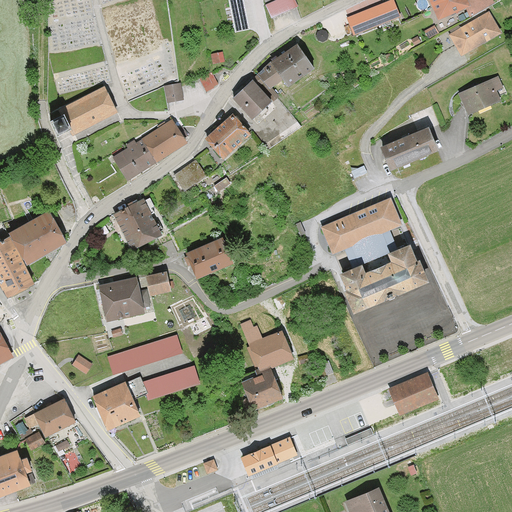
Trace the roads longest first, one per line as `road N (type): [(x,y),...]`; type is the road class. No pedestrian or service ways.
road 1 (residential): [(50,280),(88,221),(186,149),(264,49),(351,0)]
road 2 (secondary): [(477,339),(137,472)]
road 3 (residential): [(50,280),(168,264),(212,308),(227,311),(324,267),(309,222)]
road 4 (residential): [(477,339),(398,182)]
road 5 (residential): [(130,475),(26,336)]
road 6 (residential): [(398,182),(511,133)]
